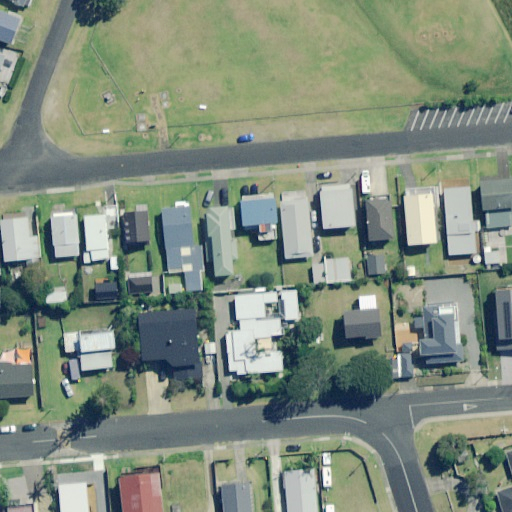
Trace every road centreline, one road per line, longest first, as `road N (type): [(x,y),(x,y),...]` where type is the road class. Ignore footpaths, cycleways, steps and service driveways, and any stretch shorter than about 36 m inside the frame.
road 1 (residential): [(27,174),(511,134)]
road 2 (residential): [(365,423),(313,416),(0,446)]
road 3 (residential): [(27,174),(31,107),(72,0)]
road 4 (residential): [(511,397),(410,407),(365,423)]
